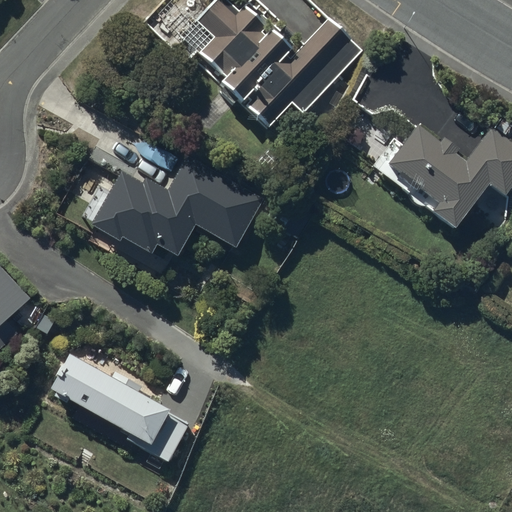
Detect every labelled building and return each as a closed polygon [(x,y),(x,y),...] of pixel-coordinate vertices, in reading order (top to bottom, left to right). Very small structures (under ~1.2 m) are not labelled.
[(212,39),(198,53),(224,78),(219,84),(265,127),(289,102),(301,114),(360,51),(327,20),(289,60),(284,56),(289,50),(268,30),(263,35),(260,33),(265,27),(242,6),(237,11),(225,0),(214,0),(194,22),(212,39)] [(451,239),(486,191),(502,203),(511,188),(511,145),(491,130),(464,166),(454,158),(458,153),(442,142),(438,147),(416,131),(402,150),(393,143),(371,173),(407,200),(410,195),(435,213),(428,222),(451,239)] [(140,184),(118,172),(87,227),(115,243),(118,239),(148,256),(153,247),(174,259),(193,226),(233,249),(261,199),(185,156),(165,191),(143,179),(140,184)] [(0,348),(16,335),(4,322),(28,301),(0,268),(0,348)] [(66,357),(47,391),(127,437),(125,440),(164,463),(185,426),(166,415),(168,411),(138,393),(140,389),(113,374),(109,381),(66,357)]
